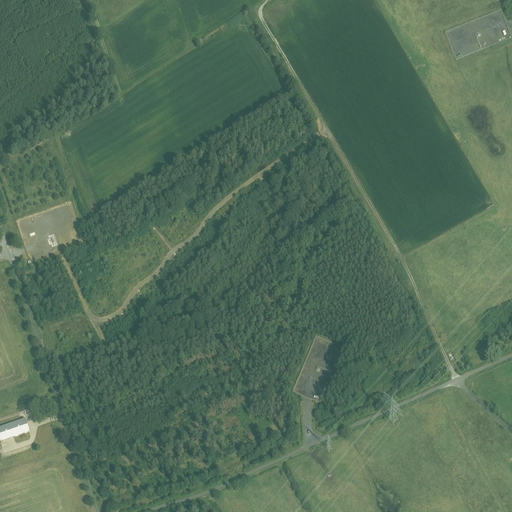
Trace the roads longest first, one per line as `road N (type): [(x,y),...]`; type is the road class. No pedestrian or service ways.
road 1 (unclassified): [(511,355),(146,511)]
road 2 (unclassified): [(93,511),(8,255)]
